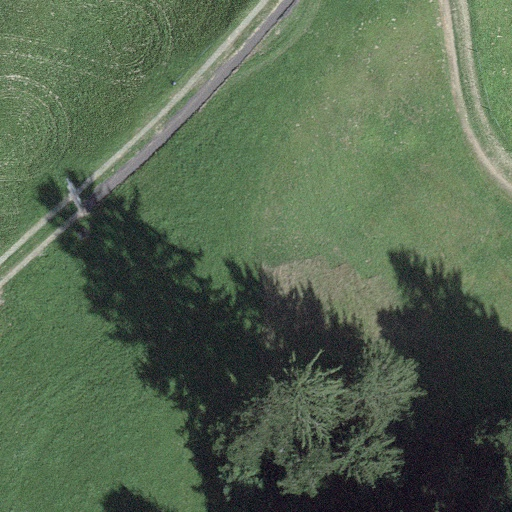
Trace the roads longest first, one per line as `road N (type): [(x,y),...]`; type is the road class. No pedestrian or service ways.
road 1 (track): [(0,273),(181,103),(266,0)]
road 2 (track): [(447,0),(458,100),(511,181)]
